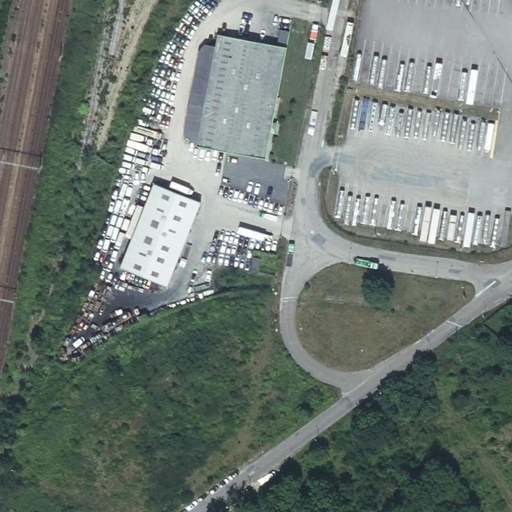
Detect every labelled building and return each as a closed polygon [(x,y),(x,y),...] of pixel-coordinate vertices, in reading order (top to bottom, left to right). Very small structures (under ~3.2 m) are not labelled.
[(304,51),(316,54),(320,26),(309,24),(309,26),(305,26),(304,30),(308,31),(304,51)] [(197,146),(266,159),(271,132),(275,133),(277,122),(273,122),(288,47),(291,33),(278,30),(275,45),(219,34),(217,46),(197,145),(197,146)] [(197,145),(217,46),(207,44),(200,51),(184,134),(197,145)] [(200,202),(154,184),(121,268),(167,286),(200,202)] [(255,259),(251,271),(261,272),(264,261),(255,259)]
